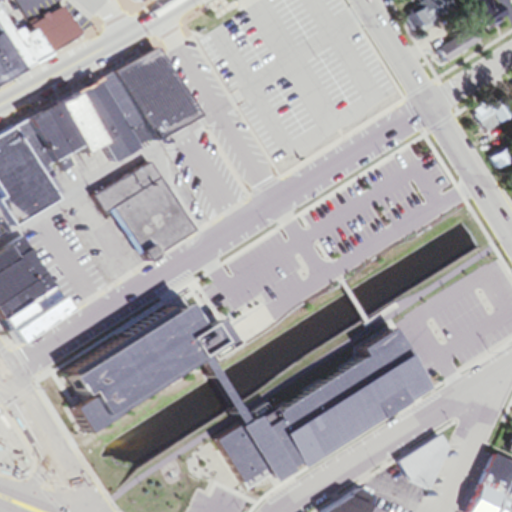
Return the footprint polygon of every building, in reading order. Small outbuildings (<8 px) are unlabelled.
[(107,0),(108,0),(73,0),(88,21),(109,6),(108,0),(107,0)] [(438,1),(430,4),(429,3),(396,16),(404,34),(445,17),(438,1)] [(483,3),(460,10),(469,39),(491,32),(483,3)] [(0,90),(84,48),(66,11),(15,37),(11,29),(2,29),(0,24),(0,90)] [(467,47),(458,34),(424,58),(433,70),(467,47)] [(120,76),(159,148),(203,124),(164,52),(120,76)] [(0,139),(0,199),(16,231),(61,208),(29,144),(41,138),(69,194),(146,155),(110,84),(0,139)] [(511,93),(501,98),(510,118),(511,117),(511,93)] [(500,123),(493,104),(466,114),(474,134),(500,123)] [(196,238),(150,165),(97,198),(142,271),(196,238)] [(431,211),(429,179),(414,180),(416,212),(431,211)] [(391,213),(387,198),(362,205),(365,219),(391,213)] [(232,314),(332,263),(317,234),(327,229),(320,215),(249,252),(252,260),(166,304),(206,381),(253,356),(232,314)] [(75,320),(25,234),(10,243),(0,226),(0,336),(11,357),(75,320)] [(247,328),(258,346),(365,281),(354,264),(247,328)] [(511,310),(511,295),(498,268),(472,281),(470,277),(413,306),(435,350),(511,310)] [(231,342),(212,354),(86,433),(72,410),(91,398),(87,390),(80,394),(68,375),(186,302),(200,325),(215,316),(231,342)] [(213,441),(236,479),(261,464),(271,481),(424,390),(388,329),(351,350),(355,357),(249,420),(213,441)] [(511,463),(511,439),(505,437),(496,456),(511,463)] [(511,511),(511,474),(476,461),(455,511),(511,511)]
